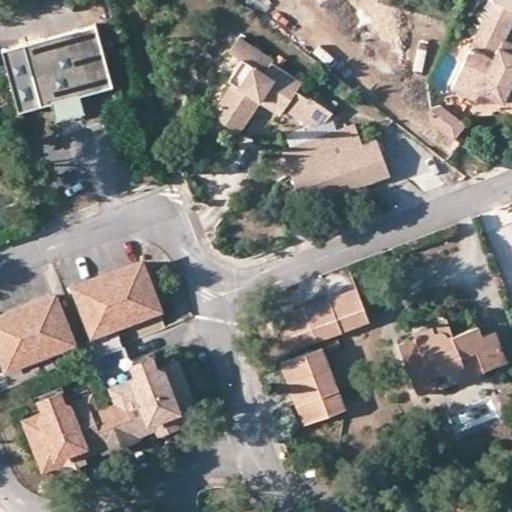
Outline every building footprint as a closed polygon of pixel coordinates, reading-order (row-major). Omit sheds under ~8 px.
[(511,10),(490,1),(476,30),(501,42),(511,17),(511,10)] [(114,86),(106,57),(97,26),(25,47),(42,107),(53,104),(81,96),(114,86)] [(501,42),(476,30),(450,87),(473,99),(477,90),(511,106),(511,66),(493,58),(501,42)] [(261,92),(282,106),(309,123),(321,119),(324,117),(330,108),(307,94),(306,96),(293,88),(299,80),(269,60),(271,57),(237,34),(228,48),(242,58),(251,64),(238,83),(233,79),(211,112),(230,126),(251,94),(257,98),(261,92)] [(511,47),(501,42),(493,58),(511,66),(511,47)] [(42,107),(25,47),(5,52),(22,113),(42,107)] [(238,83),(251,64),(242,58),(229,77),(233,79),(238,83)] [(257,98),(278,112),(282,106),(261,92),(257,98)] [(236,129),(257,98),(251,94),(230,126),(236,129)] [(87,116),(81,96),(53,104),(59,124),(87,116)] [(465,125),(441,105),(431,110),(434,124),(455,140),(465,125)] [(289,145),(326,132),(321,119),(309,123),(284,131),(289,145)] [(280,147),(299,203),(387,174),(375,139),(360,144),(353,123),(326,132),(289,145),(280,147)] [(141,255),(67,282),(87,336),(117,325),(123,342),(164,326),(159,311),(161,310),(141,255)] [(54,288),(0,308),(0,370),(5,382),(46,366),(42,356),(75,343),(54,288)] [(362,288),(281,319),(292,350),(374,321),(362,288)] [(420,343),(402,349),(419,395),(506,363),(495,333),(482,337),(478,327),(449,338),(445,326),(417,336),(420,343)] [(89,336),(97,364),(123,357),(115,329),(89,336)] [(327,348),(286,364),(308,425),(349,410),(327,348)] [(128,358),(132,368),(149,361),(146,351),(128,358)] [(171,358),(156,364),(158,371),(174,365),(171,358)] [(128,421),(187,399),(174,365),(158,371),(156,364),(149,361),(132,368),(129,374),(132,381),(116,386),(120,396),(113,398),(102,402),(114,434),(131,428),(128,421)] [(107,382),(113,398),(120,396),(116,386),(132,381),(129,374),(107,382)] [(36,392),(40,402),(57,396),(53,386),(36,392)] [(86,390),(63,399),(66,405),(81,399),(85,409),(91,406),(86,390)] [(114,434),(102,402),(91,406),(85,409),(81,399),(66,405),(63,399),(57,396),(40,402),(37,409),(39,415),(24,421),(37,455),(95,433),(98,440),(114,434)] [(189,406),(187,399),(128,421),(131,428),(152,420),(155,426),(170,421),(167,414),(189,406)] [(21,414),(24,421),(39,415),(37,409),(21,414)] [(76,448),(98,440),(95,433),(37,455),(39,462),(61,454),(64,460),(79,455),(76,448)]
